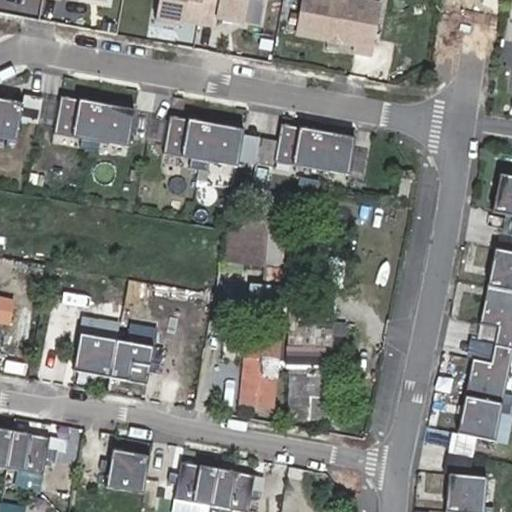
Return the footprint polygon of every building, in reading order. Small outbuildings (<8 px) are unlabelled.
[(198,24),(202,0),(158,0),(155,21),(183,26),(184,21),(198,24)] [(247,0),(202,0),(198,24),(215,27),(217,19),(244,24),(247,0)] [(380,4),(355,0),(303,0),(297,35),(355,45),(353,52),(371,55),(380,4)] [(61,94),(54,132),(82,137),(80,146),(99,150),(100,141),(129,146),(135,108),(61,94)] [(24,101),(0,97),(0,136),(7,138),(6,147),(16,149),(24,101)] [(244,128),(170,114),(163,152),(191,157),(189,166),(208,170),(209,161),(238,166),(244,128)] [(281,123),(275,160),(349,174),(355,136),(281,123)] [(511,175),(500,173),(492,211),(511,215),(511,175)] [(318,188),(320,178),(302,174),(300,184),(318,188)] [(410,178),(400,176),(397,195),(408,196),(410,178)] [(511,216),(500,215),(497,242),(511,242),(511,216)] [(243,217),(242,226),(226,225),(223,263),(282,267),(285,220),(243,217)] [(471,358),(456,432),(494,440),(500,412),(509,413),(511,398),(511,394),(504,393),(511,352),(511,250),(495,247),(479,323),(497,326),(490,361),(471,358)] [(289,320),(291,284),(271,282),(269,319),(289,320)] [(279,412),(285,326),(244,323),(238,409),(279,412)] [(151,360),(154,345),(80,332),(77,347),(68,345),(66,355),(75,357),(73,369),(147,383),(149,371),(158,372),(160,362),(151,360)] [(2,353),(0,369),(0,370),(26,373),(28,355),(2,353)] [(309,415),(312,376),(293,374),(291,413),(309,415)] [(48,448),(50,436),(0,427),(0,466),(43,474),(46,458),(55,460),(57,450),(48,448)] [(150,455),(112,448),(110,459),(101,458),(99,468),(108,470),(106,486),(143,492),(150,455)] [(168,481),(177,482),(174,498),(248,511),(251,496),(259,498),(261,487),(252,486),(255,474),(181,460),(179,472),(170,470),(168,481)] [(492,511),(493,506),(484,505),(486,476),(448,472),(444,511),(492,511)]
